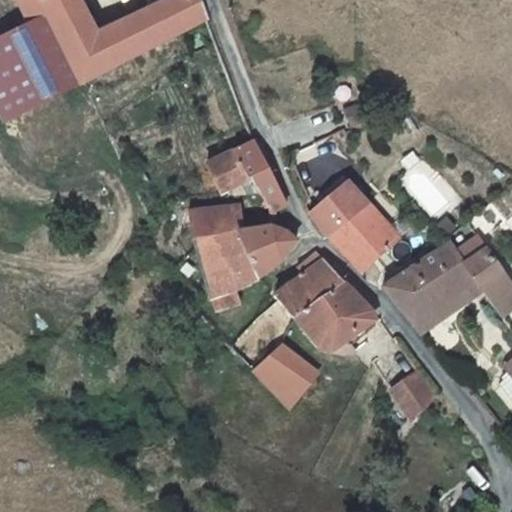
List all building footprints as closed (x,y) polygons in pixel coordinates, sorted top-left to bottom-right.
[(17,0),(27,21),(62,93),(64,97),(84,86),(208,17),(201,0),(166,0),(96,33),(80,0),(17,0)] [(0,97),(10,118),(62,93),(27,21),(0,33),(0,97)] [(373,101),(348,109),(353,129),(379,120),(373,101)] [(230,154),(251,183),(260,197),(272,217),(285,209),(254,140),(230,154)] [(204,169),(221,197),(229,195),(251,183),(230,154),(204,169)] [(311,215),(330,246),(374,204),(352,180),(311,215)] [(232,202),(260,197),(251,183),(229,195),(232,202)] [(374,204),(330,246),(333,250),(346,265),(360,278),(403,238),(374,204)] [(232,211),(182,217),(190,247),(211,239),(244,289),(278,266),(275,257),(290,247),(288,238),(271,235),(241,238),(232,211)] [(244,289),(211,239),(190,247),(205,304),(232,295),(233,297),(244,289)] [(456,243),(385,291),(414,332),(438,316),(430,303),(477,272),(489,290),(506,314),(511,310),(511,272),(492,246),(471,262),(456,243)] [(290,323),(339,286),(315,252),(303,260),(312,273),(274,299),(290,323)] [(477,291),(480,296),(489,290),(477,272),(430,303),(438,316),(477,291)] [(354,339),(372,323),(339,286),(290,323),(316,357),(329,361),(342,351),(346,357),(358,346),(354,339)] [(233,297),(232,295),(205,304),(208,310),(212,316),(238,305),(233,297)] [(272,354),(248,374),(277,400),(287,391),(296,401),(316,381),(300,364),(272,354)] [(502,388),(511,399),(511,365),(504,372),(507,376),(501,381),(505,386),(502,388)] [(398,408),(419,422),(435,401),(413,386),(398,408)]
